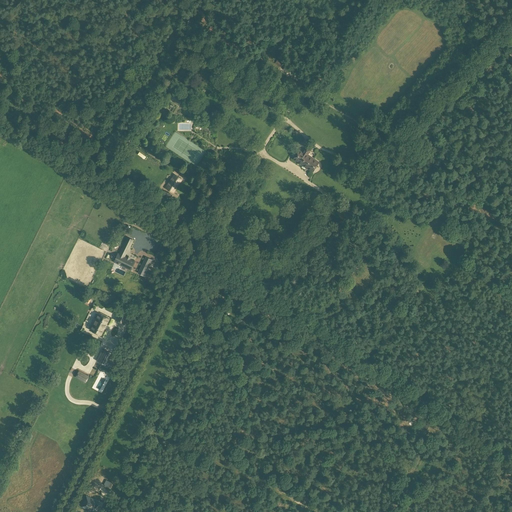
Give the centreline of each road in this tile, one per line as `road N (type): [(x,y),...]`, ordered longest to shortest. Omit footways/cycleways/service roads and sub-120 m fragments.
road 1 (unclassified): [(511,459),(193,247)]
road 2 (unclassified): [(62,511),(193,247)]
road 3 (unclassified): [(193,247),(0,118)]
